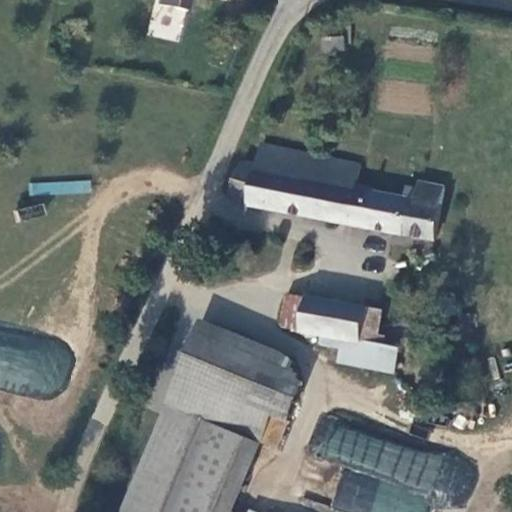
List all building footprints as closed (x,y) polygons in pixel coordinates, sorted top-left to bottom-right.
[(154,0),(154,1),(184,8),(186,0),(154,0)] [(321,37),(322,51),(345,50),(344,35),(321,37)] [(249,199),(438,237),(447,203),(421,199),(379,191),(379,186),(358,183),(361,163),(265,144),(260,162),(246,160),(230,192),(249,199)] [(30,181),(30,193),(91,194),(91,181),(30,181)] [(421,199),(447,203),(449,185),(424,181),(421,199)] [(284,325),(299,328),(302,329),(309,295),(291,291),(284,325)] [(309,295),(302,329),(380,345),(382,336),(374,335),(379,309),(309,295)] [(375,371),(380,345),(302,329),(299,328),(317,359),(375,371)] [(122,511),(159,511),(200,416),(244,435),(258,441),(269,415),(287,373),(197,337),(122,511)] [(0,387),(44,398),(55,353),(0,339),(0,387)] [(269,415),(258,441),(272,447),(283,422),(269,415)] [(211,511),(214,505),(244,435),(200,416),(159,511),(211,511)] [(344,464),(331,509),(340,511),(435,511),(451,457),(323,421),(313,456),(344,464)]
